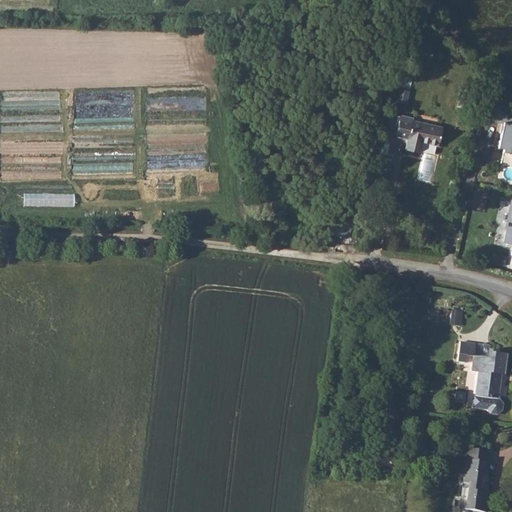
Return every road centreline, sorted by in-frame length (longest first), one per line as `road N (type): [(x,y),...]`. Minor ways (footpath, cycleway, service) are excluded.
road 1 (unclassified): [(0,236),(124,237),(330,258)]
road 2 (residential): [(330,258),(511,290)]
